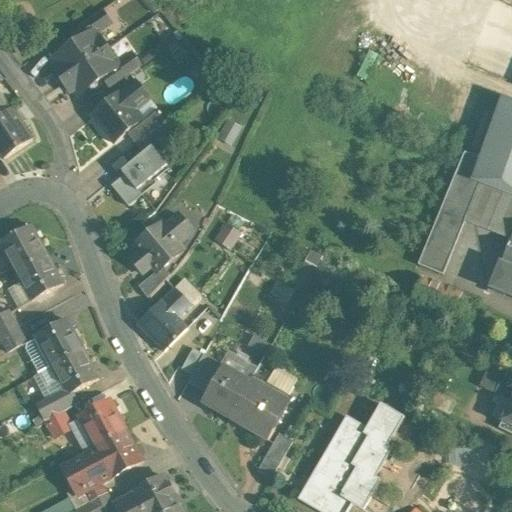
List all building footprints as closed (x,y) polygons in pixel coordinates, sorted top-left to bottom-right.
[(102,11),(72,32),(79,42),(95,31),(97,34),(111,25),(102,11)] [(79,42),(54,60),(58,66),(56,71),(62,81),(107,49),(97,34),(95,31),(79,42)] [(107,49),(62,81),(69,90),(75,90),(79,96),(104,78),(120,68),(118,64),(107,49)] [(120,68),(104,78),(111,88),(141,68),(132,55),(118,64),(120,68)] [(121,93),(92,117),(114,144),(144,120),(136,111),(150,99),(138,85),(124,96),(121,93)] [(511,102),(504,100),(482,158),(474,182),(481,185),(466,223),(511,241),(502,264),(501,264),(491,289),(511,297),(511,102)] [(0,152),(4,159),(5,160),(33,141),(32,140),(23,126),(12,109),(0,117),(0,152)] [(158,113),(137,131),(144,139),(165,121),(158,113)] [(165,121),(144,139),(151,148),(152,147),(153,148),(174,132),(165,121)] [(151,148),(122,172),(125,176),(112,187),(129,207),(143,196),(138,190),(160,173),(145,155),(153,148),(152,147),(151,148)] [(465,154),(440,214),(465,224),(466,223),(481,185),(474,182),(482,158),(465,154)] [(440,214),(420,264),(419,264),(419,266),(444,276),(465,224),(440,214)] [(152,232),(135,246),(140,252),(130,260),(143,275),(152,267),(157,273),(157,274),(164,268),(185,251),(180,245),(194,233),(179,215),(163,228),(166,231),(157,238),(152,232)] [(214,239),(229,248),(240,231),(225,222),(214,239)] [(31,226),(0,243),(10,260),(11,259),(18,272),(47,256),(31,226)] [(388,282),(329,248),(327,259),(326,263),(367,286),(399,315),(407,294),(400,290),(388,282)] [(47,256),(18,272),(24,284),(23,285),(33,302),(63,286),(47,256)] [(157,273),(139,287),(148,299),(171,276),(164,268),(157,274),(157,273)] [(480,302),(432,282),(431,284),(425,281),(421,283),(415,297),(415,298),(423,302),(422,306),(430,310),(470,327),(480,302)] [(161,303),(138,326),(165,352),(188,329),(178,319),(192,305),(176,289),(162,303),(161,303)] [(415,297),(407,294),(399,315),(409,325),(412,322),(418,305),(422,306),(423,302),(415,298),(415,297)] [(418,305),(412,322),(423,327),(430,310),(422,306),(418,305)] [(17,327),(8,311),(0,315),(0,336),(0,337),(17,327)] [(67,320),(36,337),(37,339),(27,344),(25,350),(39,375),(54,366),(83,350),(67,320)] [(17,327),(0,337),(9,353),(26,344),(17,327)] [(272,346),(254,336),(248,346),(266,356),(272,346)] [(194,349),(182,370),(192,376),(204,355),(194,349)] [(83,350),(54,366),(60,378),(59,379),(67,394),(68,397),(73,395),(99,380),(83,350)] [(192,376),(188,384),(207,395),(222,370),(224,367),(204,355),(192,376)] [(491,365),(481,387),(495,394),(501,383),(502,383),(507,373),(491,365)] [(249,386),(222,370),(207,395),(202,404),(229,419),(249,386)] [(276,370),(265,389),(252,381),(249,386),(229,419),(229,420),(230,420),(231,420),(269,442),(275,432),(270,429),(297,382),(276,370)] [(511,388),(502,383),(501,383),(495,394),(501,396),(492,416),(504,422),(501,428),(511,434),(511,388)] [(67,394),(56,399),(55,396),(37,406),(46,422),(64,413),(78,405),(73,395),(68,397),(67,394)] [(111,401),(80,418),(89,435),(91,435),(97,447),(127,431),(111,401)] [(368,429),(347,417),(299,501),(318,511),(365,511),(364,511),(381,481),(377,478),(393,450),(388,447),(405,419),(382,405),(368,429)] [(64,413),(46,422),(55,439),(72,429),(64,413)] [(127,431),(97,447),(104,460),(103,460),(112,478),(112,479),(144,461),(127,431)] [(280,435),(258,472),(272,480),(293,443),(280,435)] [(97,447),(68,463),(81,487),(98,477),(102,483),(102,484),(112,478),(103,460),(104,460),(97,447)] [(471,447),(450,448),(451,465),(472,464),(471,447)] [(81,487),(67,494),(76,511),(108,494),(102,484),(102,483),(98,477),(81,487)] [(165,477),(134,493),(134,494),(114,505),(117,511),(114,511),(170,511),(181,507),(165,477)] [(108,494),(76,511),(114,511),(117,511),(114,505),(108,494)] [(38,511),(67,511),(73,509),(67,498),(38,511)]
